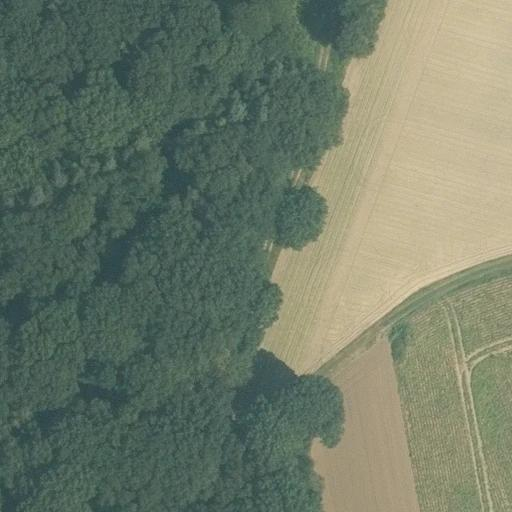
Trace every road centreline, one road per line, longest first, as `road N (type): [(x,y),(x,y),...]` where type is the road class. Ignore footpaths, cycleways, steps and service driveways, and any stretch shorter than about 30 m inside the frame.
road 1 (track): [(194,475),(414,302),(511,263)]
road 2 (track): [(0,359),(222,263),(282,222)]
road 3 (track): [(282,222),(179,511)]
road 4 (track): [(360,0),(282,222)]
